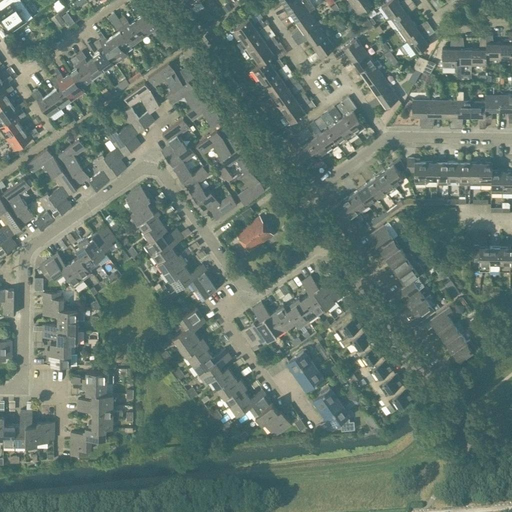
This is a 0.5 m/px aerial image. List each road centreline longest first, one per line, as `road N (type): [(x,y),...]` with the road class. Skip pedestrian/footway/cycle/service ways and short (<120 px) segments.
road 1 (residential): [(301,200),(157,0)]
road 2 (residential): [(320,424),(293,387),(280,397),(221,319),(252,296)]
road 3 (residential): [(430,385),(329,241)]
road 4 (residential): [(25,273),(35,243),(149,167)]
road 5 (residential): [(149,167),(252,296)]
road 6 (residential): [(18,77),(125,0)]
road 7 (residential): [(511,139),(387,138)]
